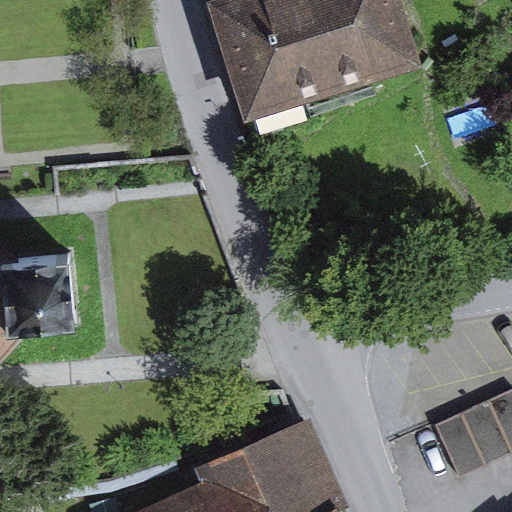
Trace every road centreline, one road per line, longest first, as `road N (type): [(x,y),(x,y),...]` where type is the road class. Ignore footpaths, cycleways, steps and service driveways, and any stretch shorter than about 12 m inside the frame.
road 1 (residential): [(170,0),(225,187),(301,347)]
road 2 (residential): [(301,347),(415,309),(511,293)]
road 3 (residential): [(301,347),(376,511)]
